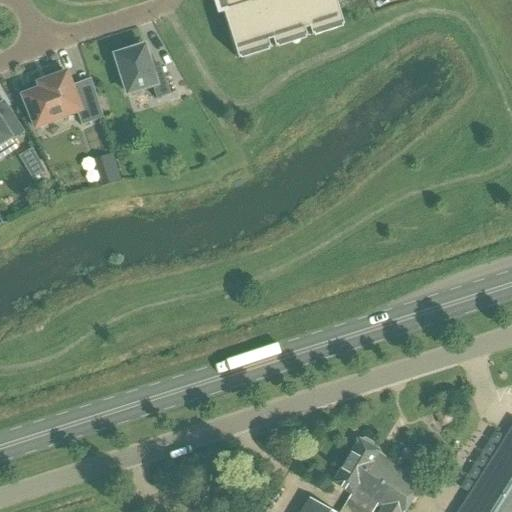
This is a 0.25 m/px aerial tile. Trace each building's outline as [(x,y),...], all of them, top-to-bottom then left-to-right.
[(214,0),(218,12),(222,11),(237,58),(269,48),(266,41),(272,39),(274,47),(305,37),(303,29),(308,27),(311,35),(342,25),(334,0),(214,0)] [(131,93),(151,86),(151,88),(155,99),(168,95),(167,92),(160,68),(150,71),(143,48),(114,56),(115,61),(123,86),(126,94),(131,93)] [(74,96),(66,75),(66,73),(64,74),(39,84),(37,84),(38,86),(40,90),(24,96),(23,96),(22,97),(22,99),(23,98),(34,127),(33,127),(34,129),(36,129),(36,128),(76,113),(81,125),(80,126),(81,127),(83,127),(83,126),(101,119),(101,120),(103,119),(102,117),(94,92),(94,90),(74,96)] [(0,117),(0,160),(16,150),(11,141),(23,133),(9,111),(0,117)] [(103,186),(111,184),(119,181),(111,155),(95,160),(103,185),(103,186)] [(511,511),(511,425),(498,449),(457,511),(511,511)] [(373,444),(364,439),(359,441),(332,484),(351,496),(341,511),(328,511),(311,501),(304,511),(373,511),(376,508),(379,510),(377,511),(404,511),(421,484),(376,456),(378,452),(373,449),(373,444)]
